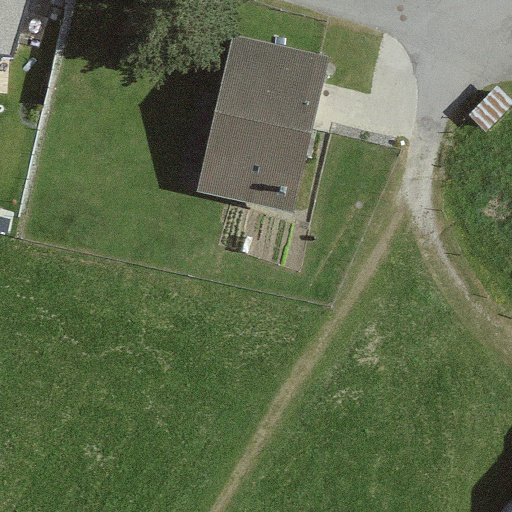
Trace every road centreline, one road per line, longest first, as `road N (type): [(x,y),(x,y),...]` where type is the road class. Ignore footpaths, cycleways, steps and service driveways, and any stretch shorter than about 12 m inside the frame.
road 1 (track): [(511,347),(481,330),(429,262),(411,171),(462,29)]
road 2 (residential): [(350,0),(462,29),(495,0)]
